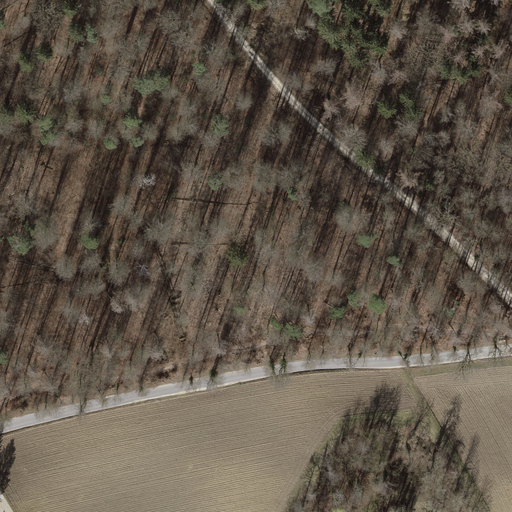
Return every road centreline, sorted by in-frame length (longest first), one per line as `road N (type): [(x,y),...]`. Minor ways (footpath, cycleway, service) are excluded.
road 1 (unclassified): [(0,429),(107,399),(304,364),(511,348)]
road 2 (track): [(511,300),(298,106),(214,0)]
